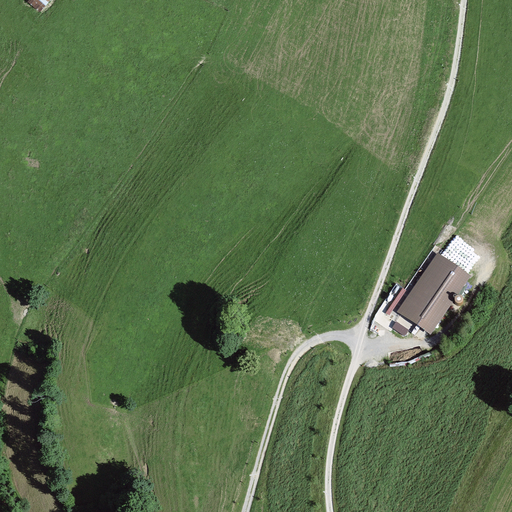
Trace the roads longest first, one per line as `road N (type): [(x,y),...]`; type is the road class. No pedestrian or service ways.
road 1 (track): [(358,348),(444,115),(465,0)]
road 2 (track): [(358,348),(326,337),(286,371),(246,511)]
road 3 (track): [(329,511),(328,465),(358,348)]
